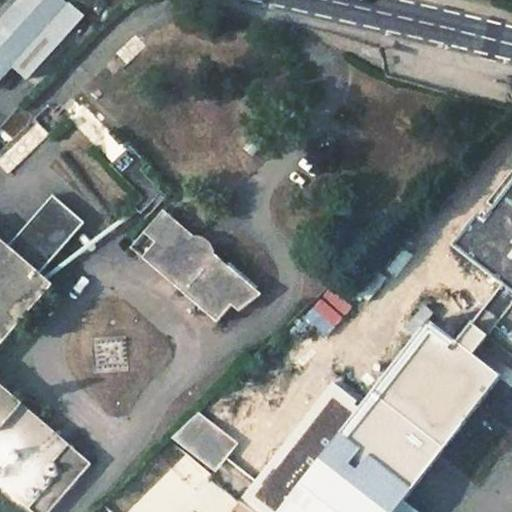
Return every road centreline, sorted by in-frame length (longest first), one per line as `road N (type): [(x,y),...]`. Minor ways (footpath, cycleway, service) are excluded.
road 1 (primary): [(250,0),(511,60)]
road 2 (primary): [(511,31),(379,0)]
